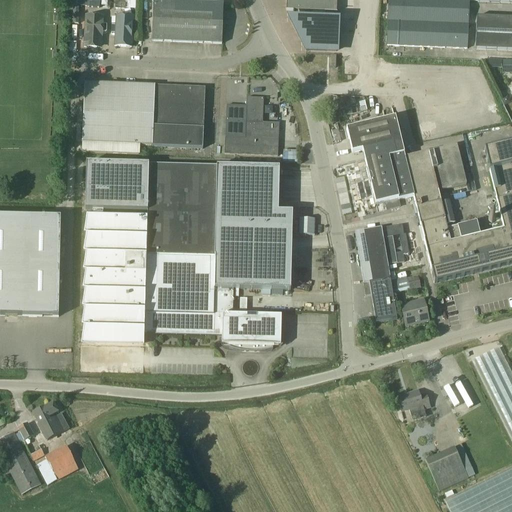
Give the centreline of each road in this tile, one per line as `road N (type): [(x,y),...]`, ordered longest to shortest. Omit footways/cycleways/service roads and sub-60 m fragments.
road 1 (unclassified): [(0,387),(223,399),(352,370)]
road 2 (unclassified): [(352,370),(337,227),(308,108),(273,39)]
road 3 (unclassified): [(87,63),(226,64),(273,39)]
road 4 (unclassified): [(352,370),(511,325)]
road 5 (unknown): [(250,394),(247,366),(154,358)]
